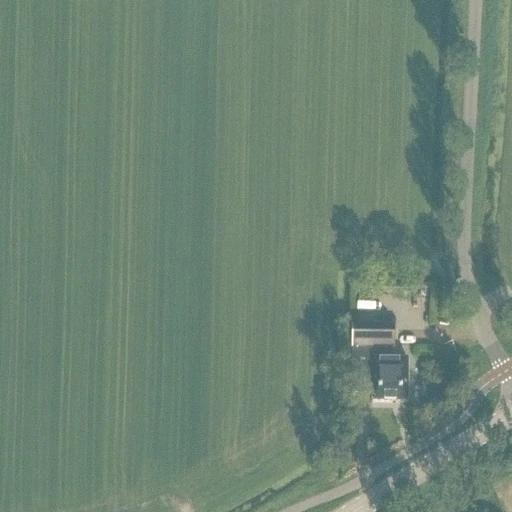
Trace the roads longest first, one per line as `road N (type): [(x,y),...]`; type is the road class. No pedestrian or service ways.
road 1 (unclassified): [(511,379),(474,313),(464,262),(474,0)]
road 2 (secondary): [(356,511),(511,416)]
